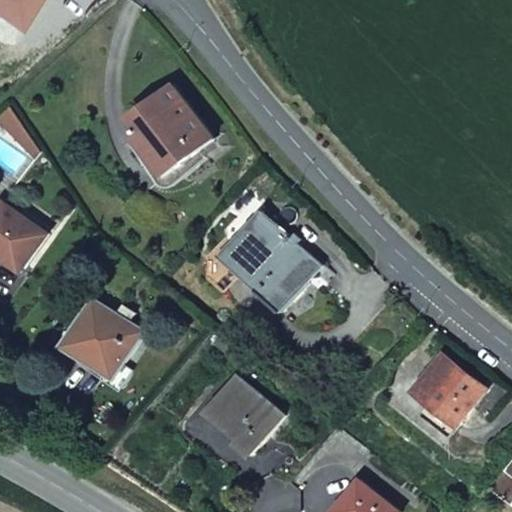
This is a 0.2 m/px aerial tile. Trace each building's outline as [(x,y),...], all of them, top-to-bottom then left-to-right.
[(0,0),(0,13),(16,25),(33,0),(0,0)] [(171,176),(219,138),(175,85),(135,117),(146,132),(141,136),(171,176)] [(0,116),(7,127),(19,118),(12,107),(0,115),(0,116)] [(45,158),(19,118),(7,127),(32,166),(45,158)] [(175,186),(178,185),(226,147),(219,138),(171,176),(141,136),(135,141),(162,183),(167,185),(171,186),(175,186)] [(0,255),(22,271),(48,233),(5,203),(0,209),(0,255)] [(323,263),(301,243),(296,247),(290,241),(295,238),(263,209),(227,249),(265,282),(259,289),(282,310),(323,263)] [(296,247),(301,243),(295,238),(290,241),(296,247)] [(265,282),(227,249),(222,256),(259,289),(265,282)] [(148,333),(132,323),(130,326),(122,321),(124,317),(98,300),(68,347),(117,379),(148,333)] [(130,326),(132,323),(124,317),(122,321),(130,326)] [(233,357),(238,351),(221,336),(215,343),(233,357)] [(496,417),(511,395),(511,392),(494,379),(488,386),(447,354),(419,392),(465,426),(481,405),(496,417)] [(248,434),(244,439),(240,445),(255,456),(287,417),(239,378),(211,413),(238,435),(242,429),(248,434)] [(238,435),(244,439),(248,434),(242,429),(238,435)] [(399,511),(383,499),(390,490),(370,474),(337,511),(399,511)]
